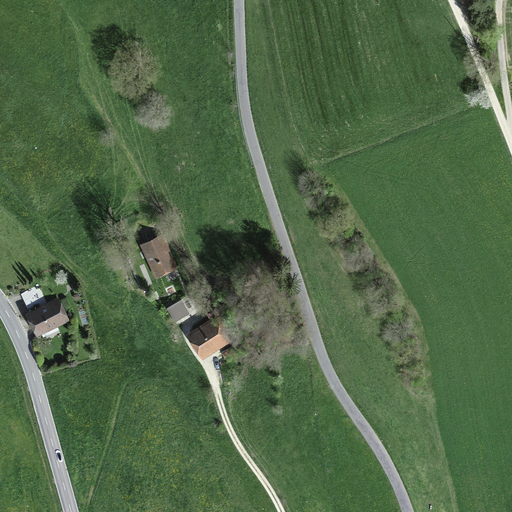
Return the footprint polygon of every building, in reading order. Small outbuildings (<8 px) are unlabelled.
[(145,244),(158,273),(173,266),(166,252),(169,251),(162,236),(145,244)] [(41,309),(48,305),(38,285),(22,292),(29,307),(38,302),(41,309)] [(167,307),(175,321),(189,313),(181,299),(167,307)] [(48,305),(41,309),(30,314),(38,332),(65,319),(57,301),(48,305)] [(233,329),(231,330),(222,315),(192,334),(203,352),(218,343),(216,341),(223,336),(225,339),(234,332),(233,329)]
